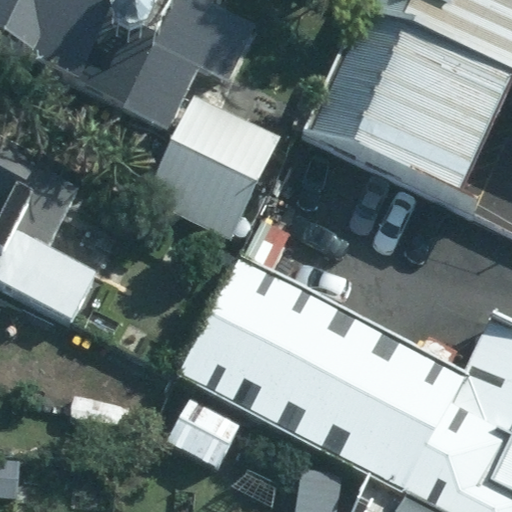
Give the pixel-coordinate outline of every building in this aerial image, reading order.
[(119,124),(162,144),(193,81),(223,96),(251,39),(209,17),(216,0),(0,0),(0,66),(68,100),(71,93),(121,118),(119,124)] [(511,0),(368,0),(359,19),(511,89),(511,0)] [(508,94),(359,21),(302,143),(450,214),(508,94)] [(227,250),(275,149),(188,107),(139,208),(227,250)] [(72,204),(0,165),(0,295),(68,331),(92,286),(42,260),(72,204)] [(413,511),(511,511),(511,339),(487,327),(457,384),(270,284),(294,240),(257,221),(170,383),(413,511)] [(77,360),(15,348),(6,391),(69,404),(77,360)] [(212,479),(239,428),(187,402),(161,453),(212,479)] [(26,511),(32,465),(0,461),(0,511),(26,511)] [(338,511),(340,482),(284,479),(282,511),(338,511)]
